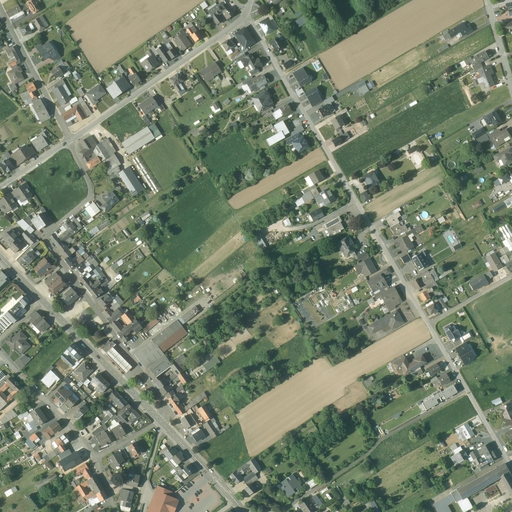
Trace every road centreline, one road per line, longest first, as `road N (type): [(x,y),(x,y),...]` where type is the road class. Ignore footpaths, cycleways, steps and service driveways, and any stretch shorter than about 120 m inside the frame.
road 1 (residential): [(427,322),(245,14)]
road 2 (residential): [(159,420),(162,401),(45,242),(90,192),(69,141)]
road 3 (residential): [(245,14),(69,141)]
road 4 (residential): [(511,468),(427,322)]
road 5 (primary): [(159,420),(41,300)]
road 6 (residential): [(0,8),(69,141)]
road 7 (track): [(282,73),(409,0)]
road 8 (residential): [(93,459),(0,356)]
